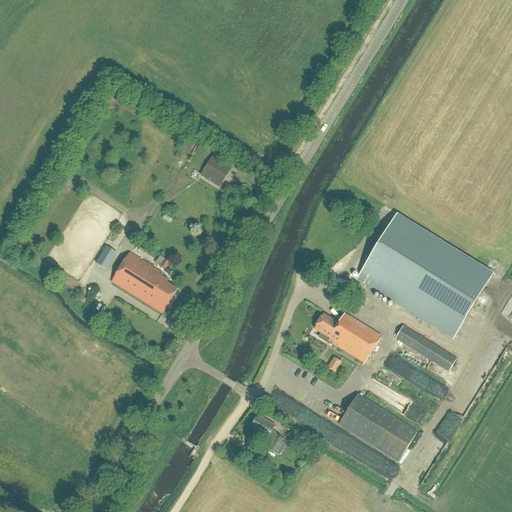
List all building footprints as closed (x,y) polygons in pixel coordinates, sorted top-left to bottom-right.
[(208,168),(202,177),(219,188),(231,170),(221,164),(215,173),(208,168)] [(495,275),(398,215),(357,281),(454,341),(495,275)] [(121,219),(118,224),(123,227),(126,221),(121,219)] [(107,271),(117,255),(107,248),(96,264),(107,271)] [(163,315),(178,291),(168,284),(169,282),(162,277),(163,275),(130,254),(112,284),(163,315)] [(156,256),(153,263),(159,265),(162,259),(156,256)] [(162,264),(162,265),(167,269),(171,262),(166,259),(165,260),(162,264)] [(382,338),(344,314),(338,324),(325,315),(315,330),(329,339),(322,351),(332,357),(338,348),(365,365),(382,338)] [(450,374),(458,360),(404,327),(396,340),(450,374)] [(315,351),(312,356),(320,361),(323,356),(315,351)] [(429,379),(387,355),(381,366),(424,390),(429,379)] [(483,369),(476,373),(479,378),(486,373),(483,369)] [(398,464),(418,433),(358,395),(339,426),(398,464)] [(277,434),(273,431),(276,427),(260,417),(258,420),(256,419),(251,427),(253,428),(251,431),(252,432),(249,436),(250,440),(254,442),(258,441),(261,437),(267,441),(271,443),(268,449),(276,454),(280,456),(288,444),(284,442),(285,441),(276,435),(277,434)] [(390,461),(383,472),(389,476),(395,465),(390,461)] [(423,483),(422,461),(406,461),(407,483),(423,483)]
